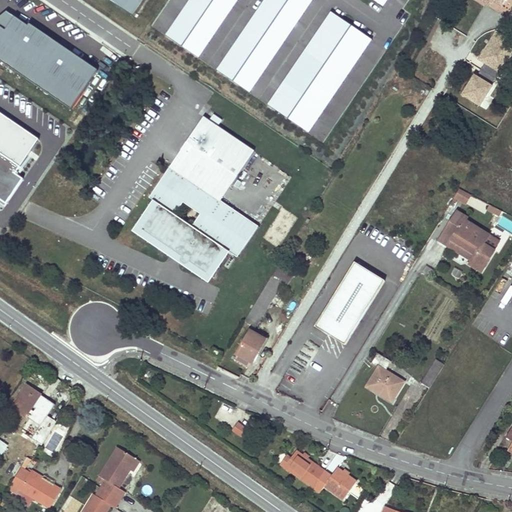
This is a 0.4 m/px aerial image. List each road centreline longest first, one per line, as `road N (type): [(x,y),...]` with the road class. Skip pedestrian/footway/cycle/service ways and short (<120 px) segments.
road 1 (unknown): [(314,426),(407,278),(407,262),(378,247),(365,255),(276,408)]
road 2 (secondary): [(0,309),(282,511)]
road 3 (residential): [(428,106),(249,396)]
road 4 (unclassified): [(249,396),(388,457),(511,489)]
